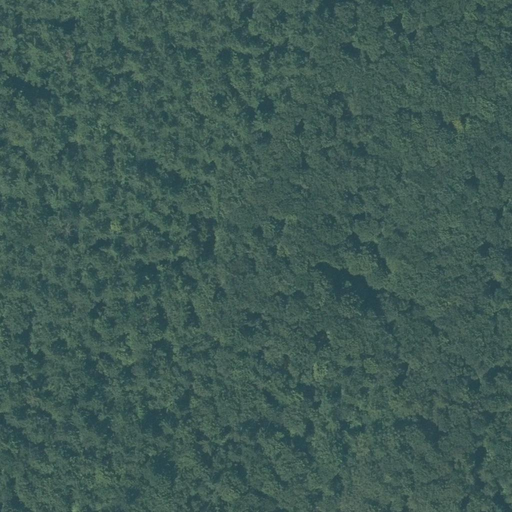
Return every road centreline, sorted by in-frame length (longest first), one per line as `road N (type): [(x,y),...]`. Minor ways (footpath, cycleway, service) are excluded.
road 1 (track): [(0,228),(461,419)]
road 2 (track): [(504,318),(453,344),(307,511)]
